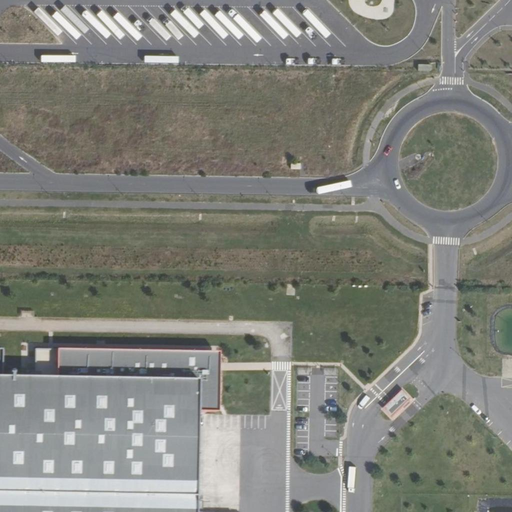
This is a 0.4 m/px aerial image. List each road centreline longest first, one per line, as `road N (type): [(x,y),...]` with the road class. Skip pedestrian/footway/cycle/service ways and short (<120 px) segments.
road 1 (unclassified): [(0,182),(390,184)]
road 2 (unclassified): [(496,127),(450,101),(412,112),(389,144),(390,184)]
road 3 (unclassified): [(390,184),(418,215),(458,221),(493,201),(503,183)]
